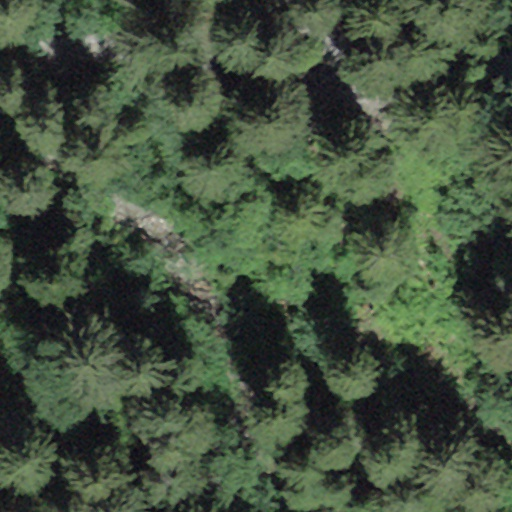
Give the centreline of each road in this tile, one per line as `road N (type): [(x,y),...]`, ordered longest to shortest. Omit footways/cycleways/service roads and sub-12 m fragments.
road 1 (track): [(511,94),(10,32),(0,41)]
road 2 (track): [(388,77),(276,0)]
